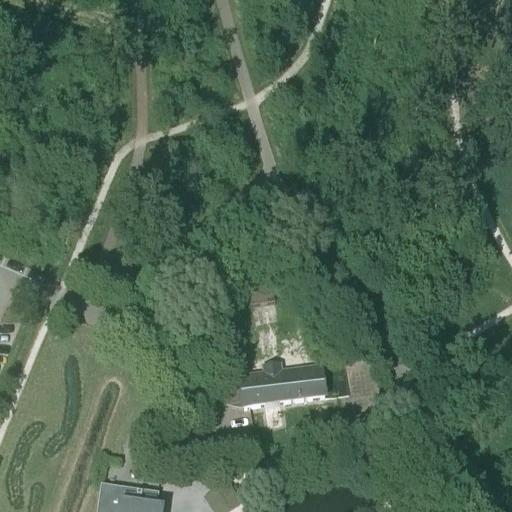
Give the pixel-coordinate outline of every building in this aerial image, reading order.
[(271,284),(246,288),(249,310),(274,306),(271,284)] [(281,379),(284,400),(309,396),(310,403),(325,401),(321,373),(281,379)] [(284,400),(281,379),(241,384),(245,412),(259,409),(259,403),(284,400)] [(375,418),(342,422),(345,448),(378,444),(375,418)] [(269,468),(242,472),(245,492),(272,489),(269,468)] [(232,511),(240,507),(227,486),(204,500),(211,511),(232,511)] [(155,511),(158,497),(100,489),(96,511),(155,511)]
